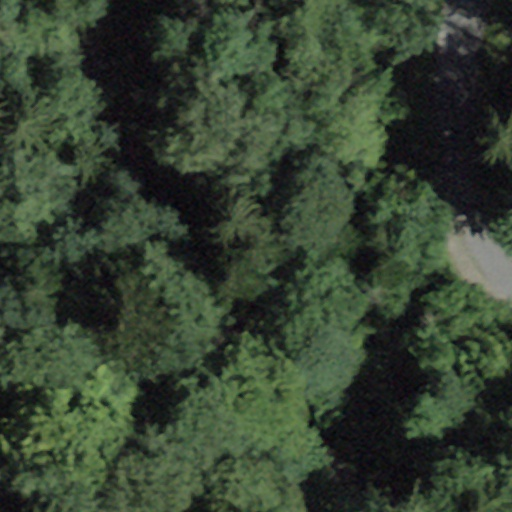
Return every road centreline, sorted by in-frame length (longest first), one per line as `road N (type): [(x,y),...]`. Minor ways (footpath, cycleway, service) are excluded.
road 1 (unclassified): [(94,0),(86,59),(138,192),(288,421),(375,511)]
road 2 (unclassified): [(511,278),(472,194),(458,133),(453,93),(468,0)]
